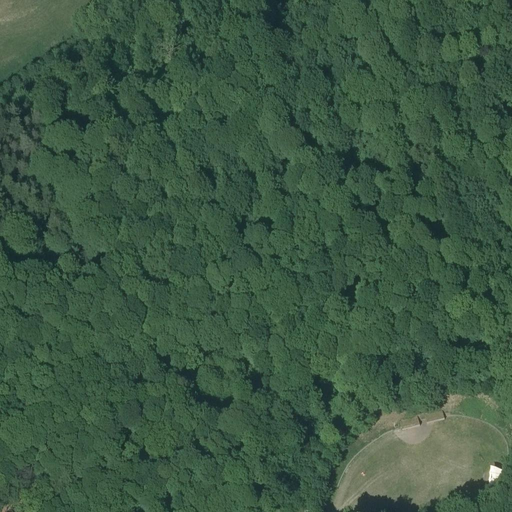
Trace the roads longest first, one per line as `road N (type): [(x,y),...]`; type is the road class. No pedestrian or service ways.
road 1 (track): [(255,370),(291,320),(364,166),(413,100),(434,85),(473,0)]
road 2 (track): [(511,40),(493,34),(246,48),(93,26)]
road 3 (track): [(215,361),(169,292),(48,159),(44,59)]
road 4 (track): [(241,377),(499,289)]
road 5 (track): [(511,392),(454,384),(379,408),(332,445),(306,502)]
road 6 (track): [(499,289),(470,249),(452,203),(434,85)]
road 7 (track): [(274,508),(90,398)]
road 8 (track): [(0,88),(135,0)]
road 9 (track): [(213,398),(181,463),(144,511)]
road 10 (track): [(231,397),(275,511)]
